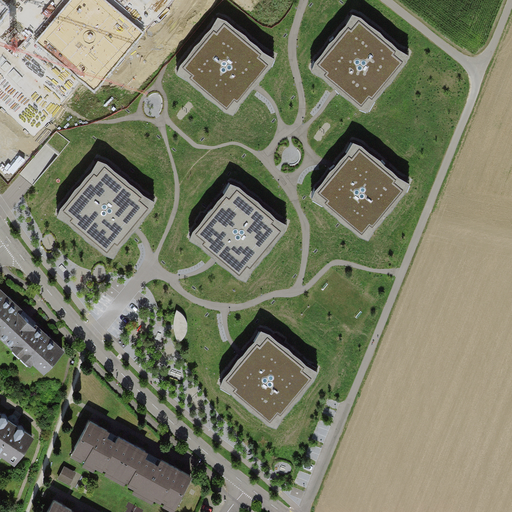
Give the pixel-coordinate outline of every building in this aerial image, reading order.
[(2,0),(0,0),(0,19),(11,7),(2,0)] [(105,0),(70,0),(35,42),(63,66),(95,92),(145,33),(105,0)] [(323,74),(321,76),(337,89),(357,106),(364,97),(368,101),(379,88),(375,85),(380,80),(383,83),(399,65),(390,56),(392,53),(378,41),(375,45),(370,41),(373,37),(355,21),(347,31),(344,28),(333,42),(336,45),(332,49),(329,46),(313,65),(323,74)] [(190,75),(188,77),(224,107),(231,98),(235,102),(246,89),(242,87),(247,81),(250,84),(252,82),(266,66),(257,57),(259,54),(245,42),(242,46),(237,42),(240,38),(222,22),(214,32),(211,30),(199,43),(203,46),(199,50),(196,47),(180,66),(190,75)] [(323,200),(321,202),(357,233),(364,224),(368,227),(378,215),(375,212),(379,207),(383,210),(399,191),(389,183),(392,180),(378,168),(375,172),(370,167),(373,164),(355,148),(346,157),(344,155),(336,164),(332,169),(335,171),(332,176),(329,173),(313,192),(323,200)] [(70,217),(68,219),(103,249),(111,241),(115,244),(125,232),(122,229),(126,224),(130,227),(132,224),(146,208),(136,200),(139,197),(125,185),(122,188),(117,184),(120,181),(101,165),(93,174),(91,172),(79,185),(82,188),(79,192),(76,190),(59,208),(70,217)] [(202,241),(200,243),(215,256),(235,273),(243,264),(247,268),(257,255),(254,252),(258,247),(262,250),(278,232),(268,223),(271,220),(257,208),(254,212),(249,208),(252,204),(233,188),(225,198),(223,196),(211,209),(214,212),(211,216),(207,213),(191,232),(202,241)] [(66,346),(0,285),(0,332),(42,371),(66,346)] [(182,310),(177,306),(175,312),(174,321),(174,327),(175,334),(177,339),(178,341),(182,339),(185,335),(187,330),(188,326),(188,320),(186,316),(184,312),(182,310)] [(233,387),(231,389),(243,399),(266,419),(274,411),(278,414),(288,402),(285,399),(289,394),(293,397),(309,378),(299,370),(302,367),(288,355),(285,358),(280,354),(283,351),(264,335),(256,344),(254,342),(244,353),(242,356),(245,358),(242,362),(238,360),(222,378),(233,387)] [(36,435),(0,411),(0,452),(17,463),(36,435)] [(122,483),(140,449),(91,422),(72,457),(122,483)] [(171,510),(190,475),(140,449),(122,483),(171,510)] [(73,511),(54,501),(48,511),(73,511)]
